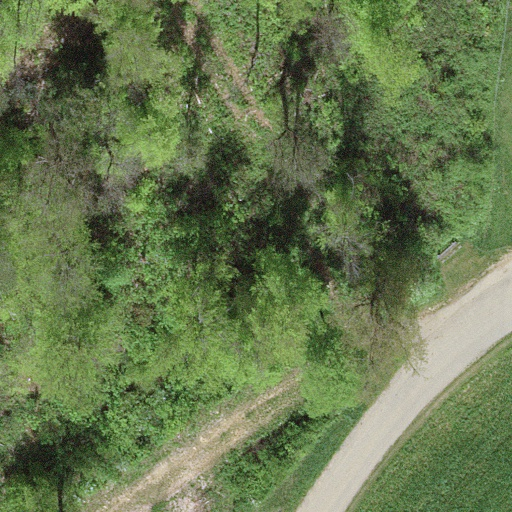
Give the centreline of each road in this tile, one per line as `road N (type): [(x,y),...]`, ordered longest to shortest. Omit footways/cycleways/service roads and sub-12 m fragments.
road 1 (track): [(468,327),(300,376),(113,511)]
road 2 (tertiary): [(316,511),(350,458),(468,327),(511,300)]
